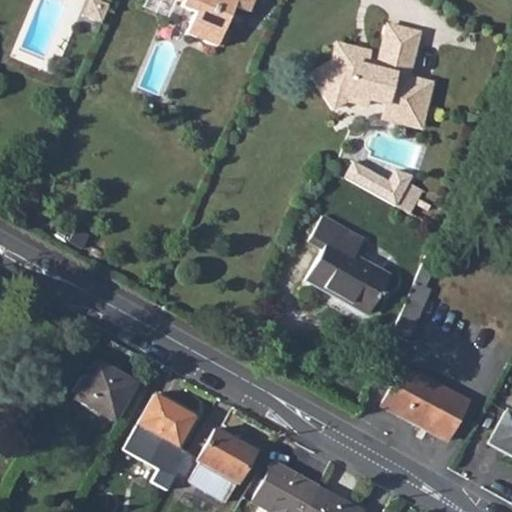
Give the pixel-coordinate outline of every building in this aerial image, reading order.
[(177,0),(186,3),(184,9),(196,15),(187,36),(216,49),(234,11),(248,15),(253,0),(177,0)] [(94,3),(84,29),(94,32),(105,8),(94,3)] [(331,64),(309,75),(325,109),(341,102),(361,107),(363,102),(396,110),(394,122),(416,126),(426,85),(404,79),(415,33),(386,27),(375,65),(355,60),(357,53),(336,48),(331,64)] [(352,164),(343,179),(406,214),(419,191),(404,183),(408,177),(393,173),(387,184),(352,164)] [(321,241),(305,273),(365,305),(386,268),(353,247),(361,231),(321,209),(307,233),(321,241)] [(412,280),(390,333),(406,340),(428,287),(412,280)] [(95,363),(74,400),(113,423),(134,385),(95,363)] [(465,401),(401,366),(379,405),(444,439),(465,401)] [(152,396),(135,427),(174,449),(193,419),(152,396)] [(511,415),(502,411),(485,442),(511,457),(511,415)] [(214,430),(196,461),(234,483),(245,464),(251,452),(214,430)] [(303,511),(316,489),(272,464),(251,502),(266,511),(303,511)] [(303,511),(356,511),(316,489),(303,511)]
